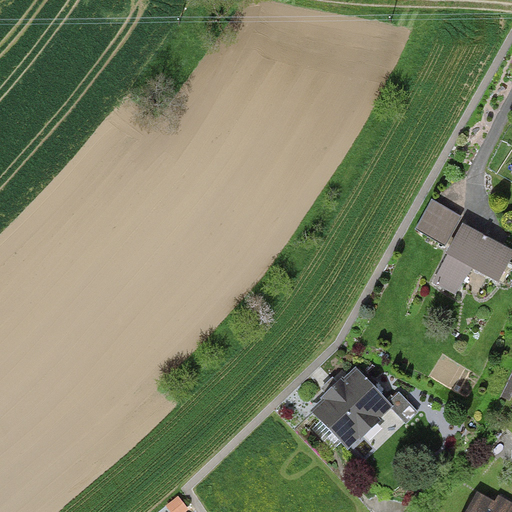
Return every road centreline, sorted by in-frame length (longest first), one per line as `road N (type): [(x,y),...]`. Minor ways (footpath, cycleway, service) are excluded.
road 1 (track): [(511,5),(368,0)]
road 2 (residential): [(483,218),(479,167),(511,102)]
